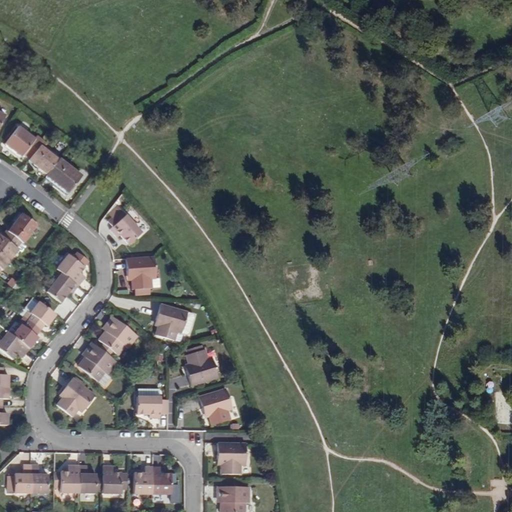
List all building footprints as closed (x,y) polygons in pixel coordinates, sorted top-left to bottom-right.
[(22,155),(29,160),(40,146),(43,141),(36,136),(34,140),(18,127),(4,145),(20,158),(22,155)] [(28,161),(45,175),(58,160),(40,146),(29,160),(28,161)] [(59,158),(58,160),(45,175),(45,176),(67,194),(81,176),(59,158)] [(136,242),(142,236),(122,211),(108,222),(113,228),(110,230),(117,239),(120,237),(129,248),(136,242)] [(21,214),(7,231),(20,242),(22,243),(36,225),(21,214)] [(20,242),(7,231),(5,230),(0,236),(0,235),(0,252),(9,260),(17,250),(15,248),(20,242)] [(0,269),(1,270),(9,260),(0,252),(0,269)] [(77,252),(72,258),(76,261),(80,255),(77,252)] [(67,255),(56,270),(60,273),(78,287),(84,278),(78,274),(80,271),(84,267),(83,266),(88,260),(80,255),(76,261),(72,258),(67,255)] [(123,260),(124,281),(128,280),(129,285),(129,289),(132,289),(147,288),(150,288),(150,279),(154,279),(153,258),(123,260)] [(78,287),(60,273),(47,291),(61,302),(66,295),(68,293),(72,295),(78,287)] [(147,288),(132,289),(133,297),(148,298),(147,288)] [(46,328),(56,316),(38,302),(31,297),(23,308),(28,312),(23,317),(27,321),(40,331),(44,327),(46,328)] [(152,334),(174,339),(176,331),(180,332),(181,332),(184,332),(187,331),(191,316),(189,313),(185,312),(185,311),(156,304),(151,325),(154,326),(153,330),(152,334)] [(98,341),(116,356),(123,347),(125,348),(135,335),(111,317),(101,330),(104,332),(102,335),(98,341)] [(12,336),(30,350),(40,337),(37,335),(40,331),(27,321),(24,325),(21,323),(12,336)] [(30,350),(12,336),(9,333),(0,344),(0,349),(13,359),(16,356),(18,353),(24,358),(30,350)] [(82,361),(77,367),(96,382),(102,386),(109,378),(106,375),(116,363),(115,362),(91,343),(81,356),(84,358),(82,361)] [(192,366),(188,367),(194,386),(222,377),(216,358),(212,359),(209,351),(189,357),(190,361),(192,366)] [(0,370),(0,387),(14,388),(14,377),(8,377),(9,370),(0,370)] [(79,410),(82,412),(94,396),(70,377),(57,393),(61,396),(58,400),(56,403),(73,416),(79,410)] [(0,387),(0,406),(6,407),(7,401),(13,401),(14,388),(0,387)] [(215,424),(236,417),(234,408),(238,407),(231,388),(203,397),(209,416),(212,415),(214,420),(215,424)] [(160,399),(160,398),(160,390),(144,390),(144,398),(138,398),(138,416),(146,416),(150,416),(150,419),(160,419),(160,418),(167,418),(168,399),(160,399)] [(511,392),(496,392),(497,424),(511,424),(511,392)] [(6,413),(6,407),(0,406),(0,424),(13,424),(13,413),(6,413)] [(220,469),(220,472),(243,472),(243,464),(247,464),(248,444),(217,443),(216,464),(220,464),(220,469)] [(30,492),(31,464),(23,464),(23,473),(14,473),(14,475),(8,475),(8,483),(14,483),(14,490),(14,492),(30,492)] [(31,464),(30,492),(48,492),(48,474),(39,473),(39,465),(31,464)] [(78,492),(78,465),(69,465),(68,472),(65,472),(60,472),(60,487),(60,492),(78,492)] [(78,465),(78,492),(78,493),(95,494),(95,474),(86,474),(86,465),(78,465)] [(102,465),(101,493),(120,493),(120,473),(115,473),(112,473),(112,466),(102,465)] [(152,493),(152,466),(141,466),(141,473),(134,473),(134,493),(152,493)] [(162,466),(152,466),(152,493),(169,494),(170,474),(162,473),(162,466)] [(218,501),(223,501),(223,504),(222,511),(243,511),(243,501),(247,501),(247,486),(218,486),(218,501)]
